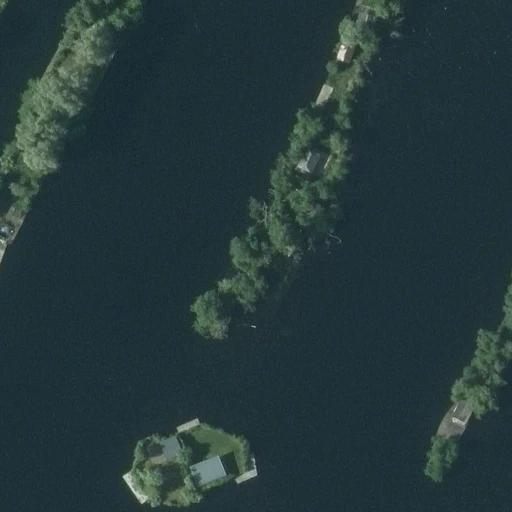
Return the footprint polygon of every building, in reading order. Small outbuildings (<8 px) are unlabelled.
[(358,17),(353,35),(371,39),(376,22),(358,17)] [(343,41),(338,59),(350,63),(356,45),(343,41)] [(56,83),(51,93),(60,97),(65,86),(56,83)] [(306,149),(297,168),(312,175),(321,157),(306,149)] [(462,398),(454,413),(468,420),(475,405),(462,398)] [(175,438),(160,445),(167,462),(182,455),(175,438)] [(206,463),(190,469),(198,488),(213,481),(206,463)]
